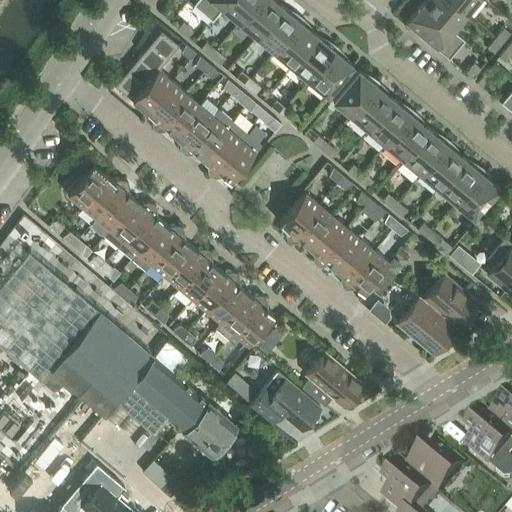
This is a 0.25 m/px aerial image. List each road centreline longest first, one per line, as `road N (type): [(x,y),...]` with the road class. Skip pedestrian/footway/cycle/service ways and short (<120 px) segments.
road 1 (residential): [(442,388),(254,241),(223,234),(211,200),(63,83)]
road 2 (residential): [(511,162),(380,50),(371,17)]
road 3 (residential): [(314,467),(442,388)]
